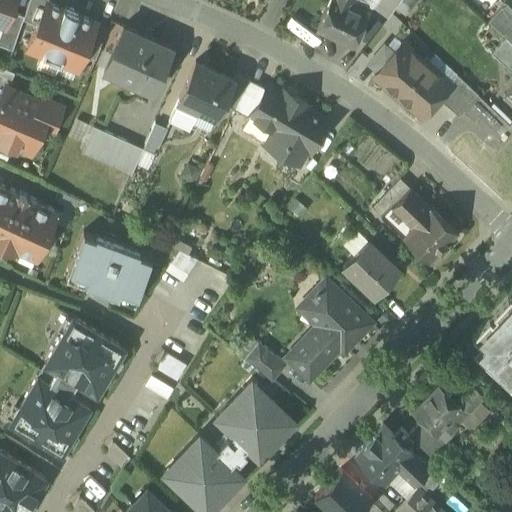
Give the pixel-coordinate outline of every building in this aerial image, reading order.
[(14,0),(0,0),(0,23),(4,25),(5,25),(10,10),(14,0)] [(29,0),(24,15),(23,18),(37,24),(47,1),(50,2),(50,0),(29,0)] [(329,0),(317,27),(353,44),(368,12),(352,4),(353,0),(329,0)] [(378,0),(374,6),(387,16),(399,0),(378,0)] [(37,24),(27,47),(43,53),(42,54),(61,61),(77,68),(83,53),(95,58),(101,45),(89,40),(96,21),(79,14),(80,12),(65,6),(64,8),(50,2),(47,1),(37,24)] [(511,7),(505,1),(488,19),(506,36),(511,42),(511,7)] [(24,15),(10,10),(5,25),(4,25),(0,34),(0,43),(13,48),(23,18),(24,15)] [(172,47),(123,25),(104,68),(131,80),(133,77),(153,86),(152,90),(153,90),(172,47)] [(511,42),(506,36),(491,52),(511,71),(511,42)] [(450,82),(402,42),(393,52),(384,45),(369,62),(378,70),(374,74),(423,116),(438,97),(450,83),(450,82)] [(232,77),(196,60),(179,97),(216,115),(222,102),(233,78),(232,77)] [(248,79),(234,73),(232,77),(233,78),(222,102),(234,107),(248,79)] [(478,93),(457,73),(450,82),(450,83),(438,97),(459,115),(463,110),(478,94),(478,93)] [(308,103),(283,89),(282,92),(268,84),(242,128),(299,162),(308,147),(310,149),(328,119),(306,106),(308,103)] [(40,100),(5,85),(0,95),(0,142),(13,148),(15,144),(31,151),(43,122),(53,126),(63,105),(42,96),(40,100)] [(478,94),(463,110),(475,121),(490,105),(478,94)] [(164,101),(151,131),(164,137),(177,107),(164,101)] [(509,125),(499,115),(491,124),(500,133),(503,130),(503,131),(509,125)] [(228,120),(213,150),(227,157),(242,128),(228,120)] [(143,147),(94,125),(82,151),(131,173),(143,147)] [(500,133),(488,146),(470,130),(457,142),(475,159),(501,184),(511,172),(511,139),(503,131),(503,130),(500,133)] [(457,231),(401,177),(373,206),(429,260),(439,250),(440,250),(448,242),(447,241),(457,231)] [(59,210),(0,183),(0,245),(17,253),(18,249),(37,258),(59,210)] [(83,230),(69,270),(86,276),(83,283),(116,296),(119,289),(137,296),(152,256),(139,252),(140,249),(97,233),(96,235),(83,230)] [(399,269),(367,239),(343,265),(374,295),(399,269)] [(196,258),(179,248),(170,261),(187,272),(196,258)] [(187,272),(170,261),(165,268),(182,279),(187,272)] [(369,321),(325,279),(300,306),(319,323),(288,356),(309,376),(348,335),(352,339),(369,321)] [(511,304),(468,351),(494,376),(505,365),(511,357),(511,304)] [(72,316),(45,362),(56,368),(77,381),(96,392),(124,346),(72,316)] [(286,363),(258,340),(244,357),(272,380),(286,363)] [(186,363),(166,351),(156,367),(177,379),(186,363)] [(511,371),(505,365),(494,376),(511,393),(511,371)] [(56,368),(48,381),(69,393),(77,381),(56,368)] [(37,374),(10,421),(61,452),(89,405),(69,393),(48,381),(37,374)] [(172,387),(151,374),(144,385),(166,398),(172,387)] [(457,399),(438,382),(412,410),(421,420),(436,433),(453,415),(463,405),(457,399)] [(473,383),(457,399),(463,405),(453,415),(459,421),(472,408),(479,400),(485,395),(473,383)] [(242,389),(215,417),(233,434),(247,447),(258,457),(294,420),(282,408),(277,413),(268,405),(273,399),(257,384),(247,394),(242,389)] [(489,409),(479,400),(472,408),(482,417),(489,409)] [(436,433),(421,420),(408,434),(414,439),(431,455),(445,440),(436,433)] [(383,424),(356,453),(384,480),(397,467),(412,451),(407,446),(414,439),(408,434),(401,427),(394,435),(383,424)] [(217,451),(199,434),(173,462),(178,466),(168,477),(185,492),(190,486),(200,495),(194,501),(204,511),(206,511),(242,475),(231,464),(217,451)] [(221,446),(217,451),(231,464),(235,460),(239,464),(247,455),(243,451),(247,447),(233,434),(229,438),(226,436),(219,444),(221,446)] [(127,454),(112,440),(105,452),(120,466),(127,454)] [(24,511),(46,478),(0,448),(0,511),(1,511),(24,511)] [(429,467),(412,451),(397,467),(414,483),(429,467)] [(357,511),(372,496),(342,467),(314,496),(330,511),(357,511)] [(442,511),(419,490),(401,510),(403,511),(442,511)] [(171,511),(151,493),(138,507),(133,502),(124,511),(171,511)] [(79,496),(72,507),(77,511),(92,511),(94,510),(79,496)]
